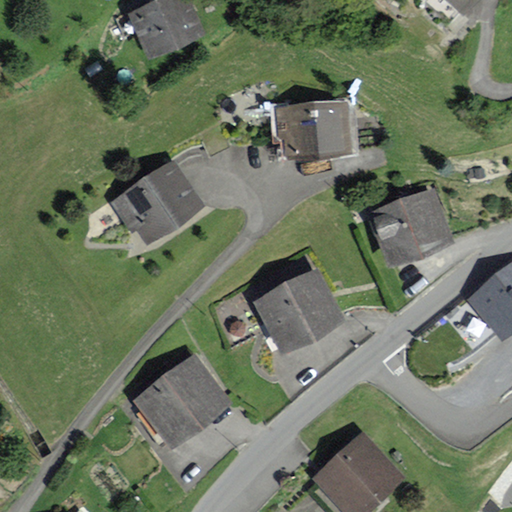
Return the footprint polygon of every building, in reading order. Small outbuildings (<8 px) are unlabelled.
[(203,33),(188,0),(166,0),(133,14),(150,56),(203,33)] [(452,0),(466,11),(475,0),(452,0)] [(350,149),(346,103),(278,109),(280,138),(289,137),(290,154),(350,149)] [(200,206),(173,165),(117,202),(134,228),(139,225),(149,240),(200,206)] [(451,242),(434,193),(416,199),(376,213),(382,230),(393,262),(451,242)] [(511,269),(476,299),(504,333),(511,326),(511,269)] [(342,320),(317,272),(302,280),(258,303),(269,325),(283,350),(342,320)] [(228,403),(195,360),(140,401),(173,444),(228,403)] [(402,477),(365,436),(350,450),(317,480),(346,511),(362,511),(380,496),(402,477)]
